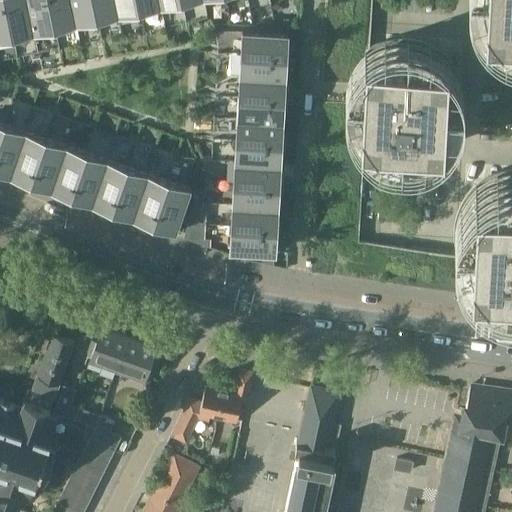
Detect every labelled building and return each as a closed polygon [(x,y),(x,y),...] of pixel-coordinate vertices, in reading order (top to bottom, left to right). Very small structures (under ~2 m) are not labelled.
[(0,0),(0,168),(9,171),(30,178),(50,185),(71,193),(92,200),(112,207),(133,214),(154,222),(174,228),(175,229),(230,248),(276,250),(277,227),(279,205),(280,184),(281,162),(282,140),(283,118),(285,97),(286,75),(287,53),(288,31),(289,0),(0,0)] [(511,0),(326,0),(311,264),(511,275),(511,0)] [(102,365),(116,370),(129,334),(115,329),(114,327),(108,325),(105,326),(102,325),(97,340),(92,339),(87,354),(104,360),(102,365)] [(53,330),(32,390),(54,397),(74,338),(53,330)] [(142,339),(129,334),(116,370),(130,375),(131,370),(148,376),(154,361),(149,359),(155,343),(152,342),(151,340),(144,337),(142,339)] [(235,390),(224,387),(218,416),(236,420),(240,404),(245,405),(253,370),(240,367),(235,390)] [(205,383),(202,400),(189,397),(171,434),(186,441),(198,417),(209,419),(210,414),(218,416),(224,387),(205,383)] [(96,426),(100,415),(87,410),(70,404),(76,388),(63,384),(54,412),(83,421),(96,426)] [(511,389),(471,384),(462,423),(453,420),(445,459),(453,461),(442,511),(483,511),(485,505),(491,471),(501,422),(511,423),(511,389)] [(326,446),(337,392),(312,387),(299,444),(296,444),(294,452),(299,453),(297,460),(296,460),(290,485),(284,511),(325,511),(335,466),(331,465),(335,448),(326,446)] [(0,504),(14,510),(20,494),(28,497),(34,479),(42,482),(58,436),(50,434),(56,416),(48,414),(54,397),(32,390),(27,388),(22,404),(0,396),(0,504)] [(113,420),(100,415),(96,426),(109,431),(113,420)] [(95,426),(88,441),(112,453),(120,435),(95,426)] [(106,463),(112,453),(88,441),(83,451),(106,463)] [(78,462),(101,474),(106,463),(83,451),(78,462)] [(173,451),(154,490),(154,491),(180,504),(199,464),(173,451)] [(397,457),(395,467),(411,470),(413,460),(397,457)] [(96,484),(101,474),(78,462),(73,472),(96,484)] [(91,494),(96,484),(73,472),(68,482),(91,494)] [(86,505),(91,494),(68,482),(62,493),(86,505)] [(175,511),(180,504),(154,491),(154,490),(153,490),(142,511),(175,511)] [(75,511),(82,511),(86,505),(62,493),(57,503),(75,511)] [(75,511),(57,503),(52,511),(75,511)]
